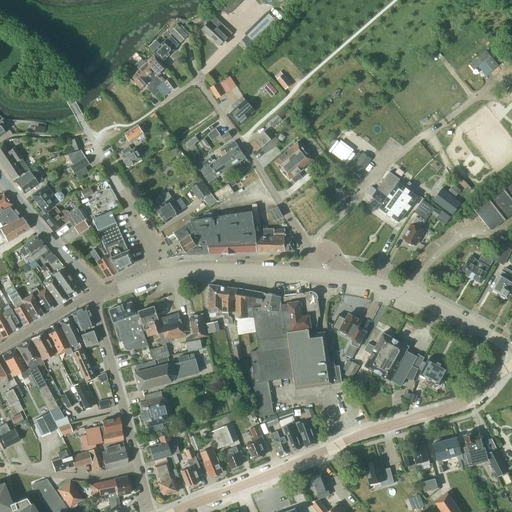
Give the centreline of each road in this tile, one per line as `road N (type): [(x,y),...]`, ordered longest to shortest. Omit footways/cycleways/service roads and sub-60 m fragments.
road 1 (tertiary): [(181,511),(351,435),(461,404),(511,365)]
road 2 (tertiary): [(511,356),(506,345),(403,293),(314,274)]
road 3 (unclassified): [(139,466),(96,293)]
road 4 (tertiary): [(156,277),(197,269),(314,274)]
road 5 (residential): [(314,274),(305,235),(239,140)]
road 6 (residential): [(156,277),(92,139)]
road 7 (tertiary): [(96,293),(0,176)]
road 8 (residential): [(239,140),(197,78),(154,108)]
road 9 (residential): [(15,469),(67,477),(139,466)]
